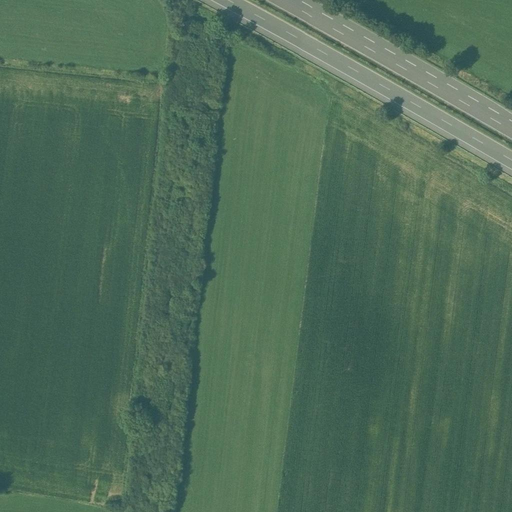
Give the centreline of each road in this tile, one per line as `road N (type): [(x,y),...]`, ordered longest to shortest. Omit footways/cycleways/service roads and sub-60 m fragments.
road 1 (motorway): [(232,0),(511,158)]
road 2 (motorway): [(511,129),(285,0)]
